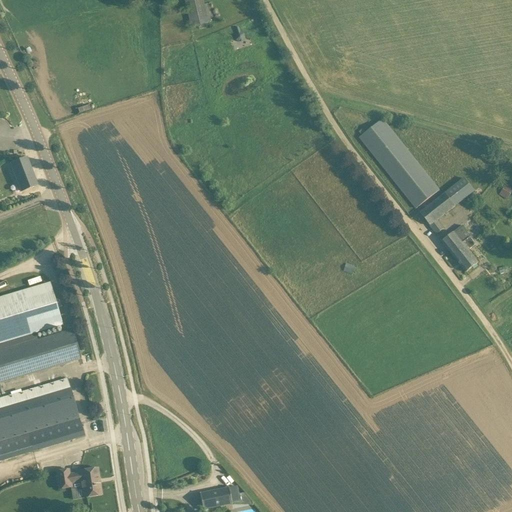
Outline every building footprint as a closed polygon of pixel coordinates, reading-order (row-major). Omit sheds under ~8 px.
[(208,23),(202,0),(184,0),(191,27),(208,23)] [(239,27),(235,28),(236,33),(234,37),(236,40),(239,42),(243,41),(245,37),(244,34),(240,32),(239,27)] [(360,138),(416,209),(439,191),(382,120),(366,133),(363,129),(359,132),(362,136),(360,138)] [(37,186),(26,158),(10,164),(21,192),(37,186)] [(437,220),(448,212),(456,206),(475,191),(464,177),(445,193),(446,193),(420,213),(437,234),(444,229),(437,220)] [(499,195),(507,200),(511,191),(511,187),(506,184),(499,195)] [(479,263),(469,251),(476,245),(471,238),(471,237),(462,226),(454,232),(442,242),(451,253),(466,272),(479,263)] [(355,266),(346,263),(344,272),(352,274),(355,266)] [(0,343),(51,328),(61,326),(48,283),(39,286),(0,297),(0,343)] [(72,329),(0,351),(0,382),(81,358),(72,329)] [(0,442),(27,434),(79,419),(67,379),(0,398),(0,442)] [(79,419),(27,434),(32,452),(85,436),(79,419)] [(69,470),(56,472),(59,490),(72,488),(71,483),(81,482),(82,490),(85,489),(86,498),(102,495),(98,468),(79,471),(80,473),(70,475),(69,470)] [(228,487),(199,493),(202,511),(231,505),(231,504),(240,503),(237,486),(228,488),(228,487)]
